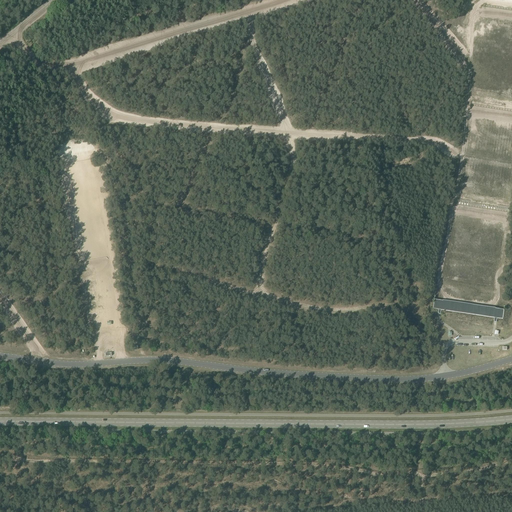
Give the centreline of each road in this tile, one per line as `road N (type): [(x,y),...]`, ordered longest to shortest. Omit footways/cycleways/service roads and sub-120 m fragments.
road 1 (track): [(511,461),(420,474),(318,463),(0,454)]
road 2 (primary): [(0,421),(511,418)]
road 3 (track): [(248,11),(292,156),(260,295),(335,311),(410,311)]
road 4 (track): [(72,65),(96,105),(125,119),(434,142),(459,155)]
road 5 (track): [(12,34),(40,63),(72,65),(282,0)]
